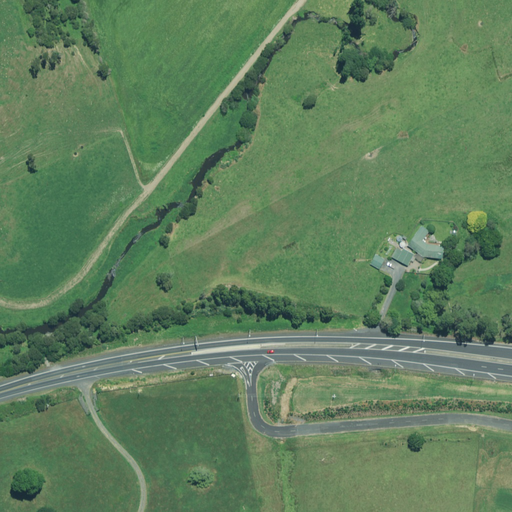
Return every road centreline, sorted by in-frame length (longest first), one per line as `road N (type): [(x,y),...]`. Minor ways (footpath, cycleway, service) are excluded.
road 1 (trunk): [(171,356),(272,340),(511,352)]
road 2 (trunk): [(511,370),(349,352),(171,356)]
road 3 (trunk): [(0,392),(171,356)]
